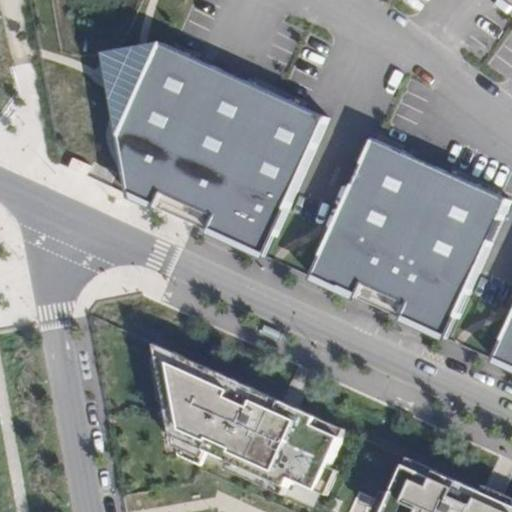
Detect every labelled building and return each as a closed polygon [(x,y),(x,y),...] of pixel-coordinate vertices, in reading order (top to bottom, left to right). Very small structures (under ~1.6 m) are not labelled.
[(131,198),(268,259),(289,212),(300,188),(331,119),(306,109),(281,98),(252,86),(205,62),(181,51),(165,44),(120,60),(122,139),(131,198)] [(335,232),(314,279),(449,341),(471,292),(481,271),(511,204),(511,200),(442,170),(409,154),(383,143),(377,140),(346,209),(335,232)] [(76,158),(71,170),(90,178),(94,166),(76,158)] [(511,327),(496,362),(511,369),(511,327)] [(336,500),(360,447),(332,435),(336,427),(291,406),(169,352),(171,364),(176,364),(196,464),(218,474),(225,460),(306,496),(309,488),(336,500)] [(332,435),(360,447),(363,439),(336,427),(332,435)] [(409,511),(511,511),(511,506),(493,497),(429,469),(409,511)]
